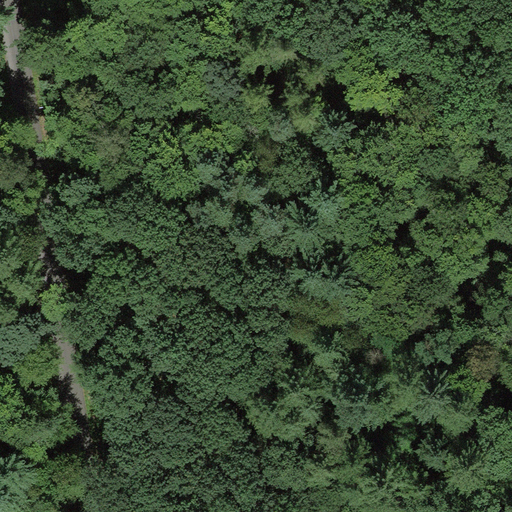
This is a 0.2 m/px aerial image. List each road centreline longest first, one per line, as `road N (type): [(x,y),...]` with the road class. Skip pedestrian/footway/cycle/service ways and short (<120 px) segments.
road 1 (track): [(7,15),(511,329)]
road 2 (unclassified): [(88,511),(5,0)]
